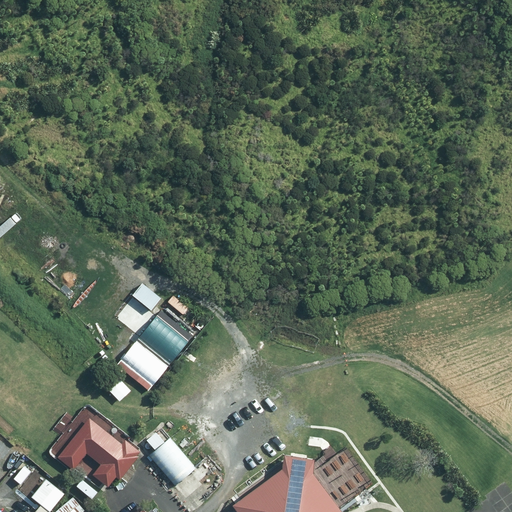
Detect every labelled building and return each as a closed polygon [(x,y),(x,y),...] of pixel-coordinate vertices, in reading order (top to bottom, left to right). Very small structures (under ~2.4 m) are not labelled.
[(152,329),(125,360),(140,372),(184,321),(158,299),(141,319),(152,329)] [(147,371),(158,381),(200,330),(188,321),(147,371)] [(125,375),(111,387),(122,400),(136,389),(125,375)] [(95,413),(60,455),(80,472),(95,455),(102,461),(96,469),(114,483),(122,473),(126,476),(148,448),(132,435),(128,439),(95,413)] [(172,436),(150,454),(175,486),(197,469),(172,436)] [(232,506),(236,511),(342,511),(313,474),(316,460),(285,455),(282,470),(232,506)] [(33,496),(44,505),(39,511),(26,500),(21,506),(28,511),(52,511),(67,493),(49,478),(33,496)] [(86,511),(75,498),(57,511),(86,511)]
